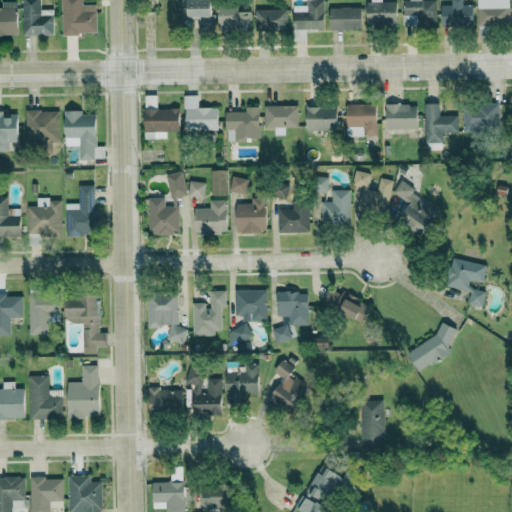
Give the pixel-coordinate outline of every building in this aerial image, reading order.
[(22,0),(23,35),(53,35),(53,15),(41,15),(40,0),(22,0)] [(96,4),(83,4),(82,0),(61,0),(62,34),(97,33),(96,4)] [(187,0),(187,17),(199,17),(199,31),(215,31),(215,13),(210,13),(210,0),(187,0)] [(293,5),(294,40),(306,40),(306,29),(325,28),(324,0),(307,0),(307,4),(293,5)] [(397,24),(396,1),(382,1),(381,0),(370,0),(371,1),(366,1),(367,25),(397,24)] [(402,0),(403,26),(437,25),(436,0),(402,0)] [(441,5),(441,27),(473,26),(473,4),(463,5),(462,0),(451,0),(451,4),(441,5)] [(477,0),(477,25),(510,25),(510,0),(477,0)] [(0,7),(0,35),(17,35),(17,1),(1,1),(1,7),(0,7)] [(330,29),(362,29),(362,7),(329,7),(330,29)] [(256,31),(288,30),(288,8),(255,9),(256,31)] [(251,9),(219,9),(218,31),(251,31),(251,9)] [(218,107),(198,107),(198,95),(184,95),(185,130),(219,129),(218,107)] [(376,103),(346,104),(346,136),(377,135),(376,103)] [(386,129),(417,128),(416,103),(385,104),(386,129)] [(459,132),(459,115),(439,115),(440,103),(425,103),(425,150),(442,150),(442,132),(459,132)] [(264,105),(265,128),(274,127),(274,135),(285,135),(285,128),(298,127),(297,104),(264,105)] [(500,105),(464,104),(463,129),(499,130),(500,105)] [(246,111),(226,111),(226,141),(260,140),(259,106),(246,106),(246,111)] [(337,106),(306,106),(306,130),(338,129),(337,106)] [(180,131),(179,108),(144,109),(145,139),(167,138),(167,131),(180,131)] [(59,110),(25,110),(26,145),(52,145),(52,142),(59,142),(59,110)] [(79,159),(105,158),(104,146),(97,146),(96,113),(82,114),(82,110),(64,110),(65,146),(78,146),(79,159)] [(226,169),(211,170),(211,195),(227,194),(226,169)] [(392,179),(379,177),(377,190),(368,189),(371,173),(355,170),(352,186),(361,187),(358,208),(387,213),(392,179)] [(187,195),(183,171),(166,174),(170,197),(187,195)] [(230,191),(246,193),(248,178),(232,176),(230,191)] [(188,196),(204,197),(205,182),(189,181),(188,196)] [(399,217),(423,233),(439,209),(399,182),(393,192),(409,203),(399,217)] [(275,199),(288,198),(288,184),(275,184),(275,199)] [(65,236),(94,235),(93,185),(78,185),(79,203),(65,203),(65,236)] [(322,201),(321,225),(349,226),(350,190),(332,189),(332,202),(322,201)] [(20,216),(8,216),(7,196),(0,195),(0,235),(21,235),(20,216)] [(179,234),(179,205),(165,206),(165,197),(148,197),(149,234),(179,234)] [(27,206),(28,235),(62,234),(61,198),(37,199),(37,205),(27,206)] [(236,203),(236,232),(266,232),(267,198),(251,198),(251,203),(236,203)] [(227,199),(210,200),(210,207),(195,208),(195,233),(227,233),(227,199)] [(278,232),(310,232),(309,201),(293,201),(293,208),(278,209),(278,232)] [(486,264),(452,257),(446,286),(471,291),(468,304),(482,307),(486,291),(469,287),(470,280),(482,282),(486,264)] [(372,306),(331,287),(323,303),(364,322),(372,306)] [(235,289),(235,315),(242,315),(243,321),(267,320),(267,289),(235,289)] [(193,302),(193,334),(221,334),(221,306),(225,306),(225,290),(209,290),(209,302),(193,302)] [(308,291),(277,292),(277,316),(289,315),(289,325),(308,325),(308,291)] [(47,334),(47,321),(60,321),(60,293),(29,292),(28,334),(47,334)] [(178,324),(177,292),(147,293),(148,327),(163,327),(163,324),(178,324)] [(0,335),(10,335),(10,317),(22,317),(22,294),(0,294),(0,335)] [(99,296),(65,296),(66,322),(82,321),(83,353),(97,353),(97,347),(107,346),(107,332),(99,332),(99,296)] [(246,339),(252,335),(245,322),(225,334),(236,354),(250,346),(246,339)] [(166,338),(182,344),(187,329),(172,324),(166,338)] [(272,329),(276,343),(292,338),(287,324),(272,329)] [(406,352),(419,372),(451,351),(445,342),(456,335),(449,324),(406,352)] [(295,367),(282,359),(273,371),(282,377),(270,396),(294,413),(311,388),(290,374),(295,367)] [(67,381),(68,417),(99,417),(98,364),(81,365),(82,381),(67,381)] [(258,364),(234,365),(234,372),(226,372),(227,402),(240,402),(240,394),(259,394),(258,364)] [(221,415),(221,378),(208,378),(208,392),(203,392),(203,368),(187,368),(187,383),(193,383),(193,415),(221,415)] [(62,419),(62,389),(48,389),(48,375),(29,375),(28,418),(62,419)] [(0,388),(0,418),(25,418),(24,388),(15,388),(14,381),(2,381),(2,389),(0,388)] [(182,388),(149,389),(149,414),(182,413),(182,388)] [(360,400),(361,449),(384,448),(384,400),(360,400)] [(326,503),(338,481),(346,485),(350,479),(323,464),(319,470),(318,470),(306,491),(326,503)] [(68,475),(68,511),(101,511),(101,481),(90,481),(90,475),(68,475)] [(24,477),(0,477),(0,511),(11,511),(11,499),(25,499),(24,477)] [(30,478),(30,511),(49,511),(49,502),(64,501),(64,477),(30,478)] [(185,511),(184,481),(152,482),(153,508),(165,508),(165,511),(185,511)] [(206,511),(206,507),(232,507),(231,485),(202,486),(202,511),(206,511)] [(299,509),(302,511),(324,511),(327,509),(306,497),(299,509)]
